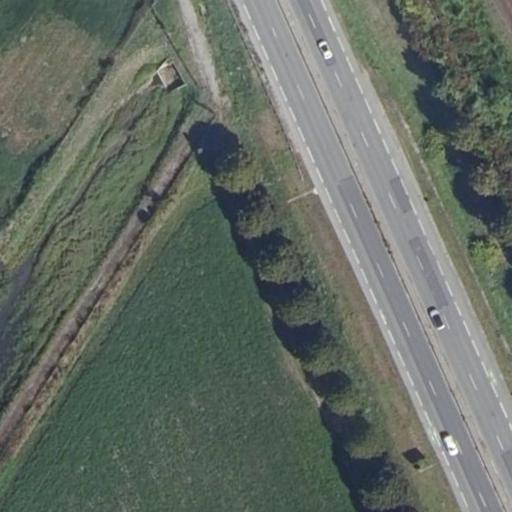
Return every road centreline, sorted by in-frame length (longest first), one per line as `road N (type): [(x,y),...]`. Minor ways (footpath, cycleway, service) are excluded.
road 1 (primary): [(258,0),(487,511)]
road 2 (track): [(180,0),(222,98),(0,439)]
road 3 (primary): [(511,465),(302,0)]
